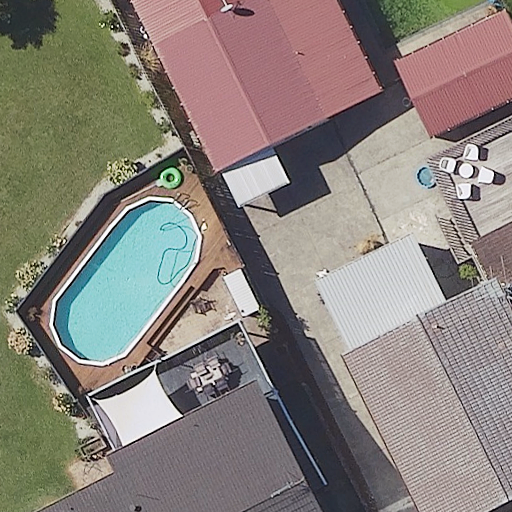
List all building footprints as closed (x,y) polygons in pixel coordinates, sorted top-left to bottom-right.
[(343,0),(163,0),(134,15),(238,221),(313,183),(293,144),(391,93),(343,0)] [(461,0),(376,0),(388,28),(461,0)] [(511,109),(511,24),(418,67),(449,138),(511,109)] [(511,511),(511,240),(496,249),(475,205),(329,276),(443,511),(511,511)] [(336,511),(245,334),(104,406),(147,488),(100,511),(336,511)]
